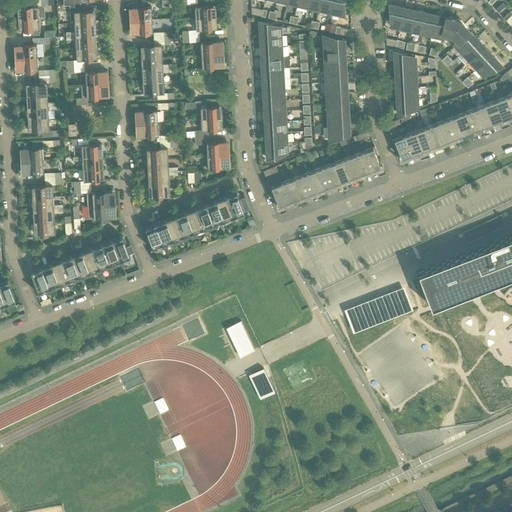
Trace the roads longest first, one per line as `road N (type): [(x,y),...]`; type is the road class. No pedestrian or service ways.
road 1 (residential): [(38,321),(14,262),(0,6)]
road 2 (residential): [(149,277),(127,219),(114,0)]
road 3 (residential): [(271,229),(249,172),(239,0)]
road 4 (residential): [(400,180),(373,117),(363,0)]
road 5 (unclassified): [(271,229),(400,180)]
road 6 (unclassified): [(149,277),(271,229)]
